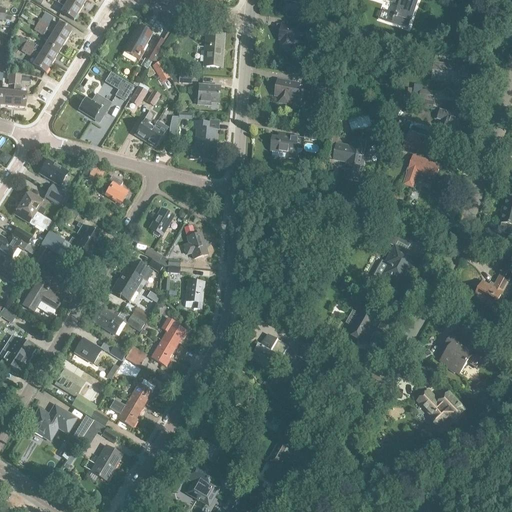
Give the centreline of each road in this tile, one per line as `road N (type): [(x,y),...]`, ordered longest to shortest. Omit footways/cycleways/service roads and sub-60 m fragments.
road 1 (unclassified): [(313,511),(468,235),(511,82)]
road 2 (residential): [(0,437),(156,172)]
road 3 (residential): [(34,137),(114,9),(127,3),(249,19)]
road 4 (unclassified): [(326,511),(511,440)]
road 5 (residential): [(236,194),(249,19)]
road 6 (unclassified): [(128,499),(218,349)]
road 7 (residential): [(218,349),(229,324),(236,194)]
road 8 (residential): [(156,172),(34,137)]
